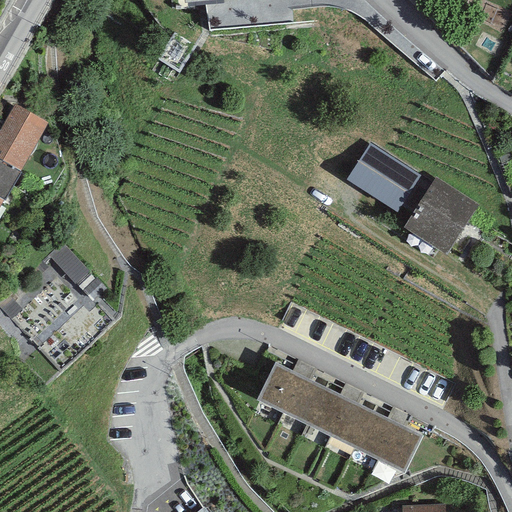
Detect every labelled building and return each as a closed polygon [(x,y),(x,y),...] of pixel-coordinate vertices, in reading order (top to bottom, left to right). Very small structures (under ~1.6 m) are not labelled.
[(14,102),(0,127),(0,178),(12,185),(47,120),(14,102)] [(420,175),(370,142),(346,178),(396,211),(420,175)] [(477,204),(435,176),(403,224),(445,252),(477,204)] [(0,205),(12,185),(0,178),(0,205)] [(78,287),(93,276),(70,244),(55,255),(78,287)] [(423,433),(274,360),(256,397),(404,470),(423,433)]
